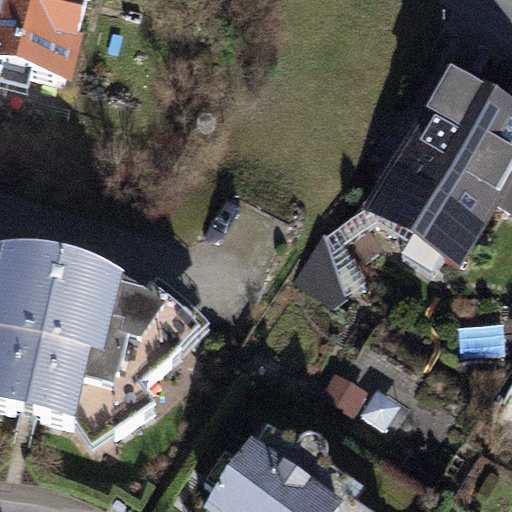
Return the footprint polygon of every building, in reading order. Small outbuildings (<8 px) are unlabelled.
[(87,0),(0,0),(0,72),(68,88),(87,0)] [(511,213),(511,112),(450,74),(372,200),(479,267),(511,213)] [(318,254),(300,284),(339,307),(356,277),(318,254)] [(0,411),(70,428),(90,452),(149,414),(136,390),(200,335),(151,292),(140,305),(86,276),(28,264),(0,266),(0,411)] [(270,427),(219,511),(355,511),(370,486),(270,427)]
